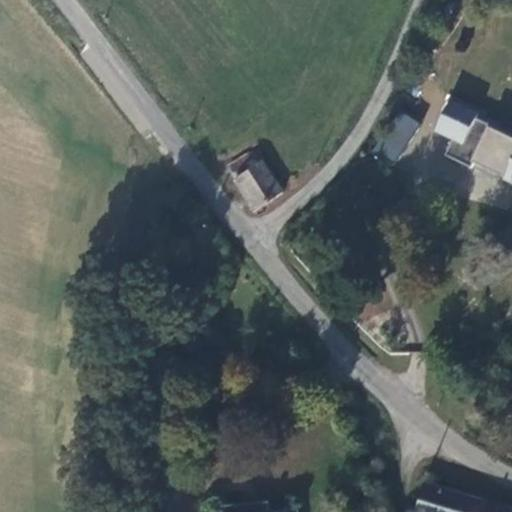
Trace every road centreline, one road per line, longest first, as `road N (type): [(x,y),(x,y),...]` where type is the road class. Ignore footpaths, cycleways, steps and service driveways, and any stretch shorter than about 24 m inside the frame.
road 1 (track): [(95,511),(85,303),(146,103)]
road 2 (unclassified): [(254,241),(286,287),(378,382),(463,451),(511,475)]
road 3 (unclassified): [(67,0),(254,241)]
road 4 (residential): [(254,241),(349,150),(419,0)]
